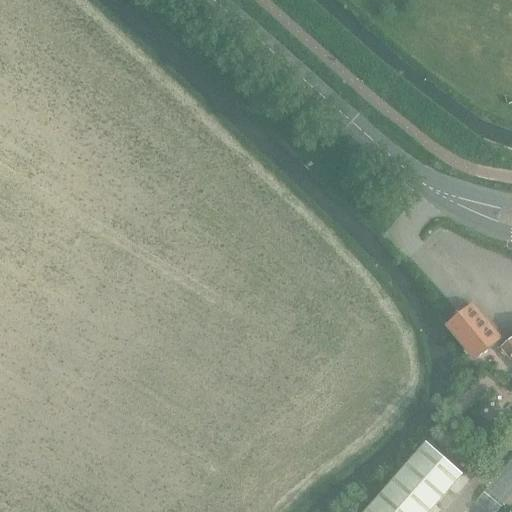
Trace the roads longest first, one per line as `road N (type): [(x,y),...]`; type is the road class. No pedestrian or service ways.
road 1 (residential): [(293,318),(0,114)]
road 2 (unclassified): [(446,197),(418,182),(213,0)]
road 3 (residential): [(106,511),(141,437),(293,318)]
road 4 (residential): [(293,318),(396,237)]
